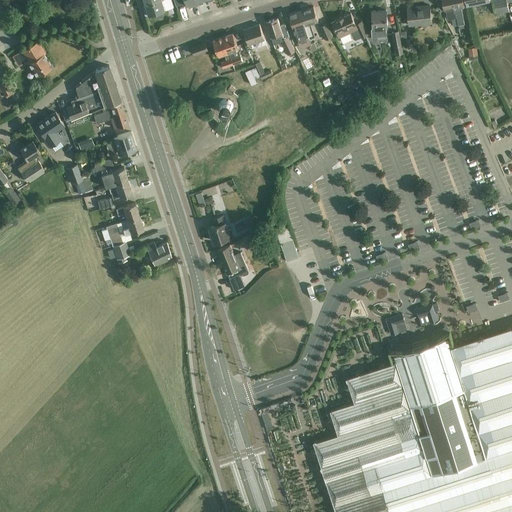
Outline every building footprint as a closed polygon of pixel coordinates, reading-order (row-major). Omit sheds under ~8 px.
[(160,0),(143,6),(146,16),(173,7),(171,0),(160,0)] [(458,23),(453,0),(435,0),(440,11),(446,10),(448,19),(452,18),(454,25),(458,24),(458,23)] [(463,0),(453,0),(458,23),(458,24),(465,23),(461,7),(465,6),(463,0)] [(509,10),(506,0),(491,0),(495,13),(509,10)] [(407,7),(408,17),(409,26),(431,23),(430,5),(407,7)] [(313,6),(300,11),(309,38),(315,36),(310,23),(318,21),(313,6)] [(372,27),(372,39),(378,39),(377,34),(387,34),(386,26),(387,26),(386,10),(372,11),(373,27),(372,27)] [(309,38),(300,11),(289,14),(293,29),(294,29),(298,42),(309,38)] [(350,13),(332,21),(339,37),(350,32),(353,39),(355,40),(361,37),(361,38),(368,35),(362,21),(355,24),(350,13)] [(274,44),(282,42),(286,49),(288,54),(295,51),(288,37),(289,36),(286,24),(280,26),(277,18),(267,22),(274,44)] [(319,26),(325,39),(332,37),(326,23),(319,26)] [(265,39),(260,24),(244,29),(249,44),(265,39)] [(408,25),(399,27),(404,47),(413,46),(408,25)] [(26,40),(25,31),(16,33),(16,37),(10,38),(10,43),(26,40)] [(392,32),(394,46),(396,54),(403,53),(399,31),(392,32)] [(233,33),(223,36),(233,65),(243,62),(240,55),(240,56),(238,49),(236,42),(233,33)] [(233,65),(223,36),(213,40),(216,49),(218,56),(224,54),(226,60),(221,62),(223,68),(233,65)] [(38,40),(19,52),(26,64),(28,62),(36,76),(51,67),(43,54),(45,52),(38,40)] [(476,53),(485,51),(484,42),(475,44),(476,53)] [(192,47),(192,48),(194,54),(208,50),(205,43),(192,47)] [(308,58),(301,61),(306,71),(313,67),(308,58)] [(108,66),(95,70),(87,76),(81,81),(74,86),(78,97),(70,99),(72,106),(66,108),(70,119),(69,119),(69,120),(110,102),(120,99),(109,65),(108,66)] [(383,84),(382,82),(382,81),(383,81),(379,70),(363,76),(368,87),(378,83),(378,84),(379,86),(383,84)] [(0,84),(0,87),(6,98),(14,93),(11,88),(9,89),(5,81),(0,84)] [(219,109),(214,115),(220,120),(225,114),(226,114),(227,114),(228,114),(229,114),(230,113),(231,113),(231,112),(232,112),(232,111),(233,111),(233,110),(233,109),(234,108),(234,107),(234,106),(234,105),(233,104),(239,97),(238,97),(233,94),(233,93),(232,93),(227,99),(226,99),(225,99),(224,99),(223,100),(222,100),(221,101),(220,102),(220,103),(219,103),(219,104),(219,105),(219,106),(219,107),(219,108),(219,109)] [(113,128),(128,123),(121,102),(103,108),(104,111),(93,115),(95,120),(93,121),(94,123),(110,118),(113,128)] [(55,112),(36,125),(50,146),(60,139),(55,131),(64,124),(55,112)] [(253,136),(265,158),(279,151),(275,145),(289,138),(281,122),(253,136)] [(114,141),(106,144),(109,152),(117,150),(119,154),(128,151),(131,150),(136,149),(131,132),(113,137),(114,141)] [(17,166),(21,172),(28,183),(44,172),(34,156),(40,152),(32,141),(20,149),(27,160),(17,166)] [(245,161),(243,155),(248,152),(243,141),(236,144),(234,141),(221,147),(231,168),(245,161)] [(98,162),(101,169),(113,165),(110,158),(98,162)] [(198,185),(216,180),(209,158),(192,163),(198,185)] [(77,164),(66,168),(71,184),(74,182),(77,182),(83,179),(82,178),(77,164)] [(114,170),(101,174),(105,187),(109,186),(128,180),(124,167),(114,170)] [(476,177),(471,178),(480,209),(488,206),(491,219),(505,215),(499,196),(489,199),(481,171),(475,172),(476,177)] [(83,179),(77,182),(81,193),(93,189),(88,176),(82,178),(83,179)] [(128,180),(109,186),(113,199),(119,197),(132,193),(128,180)] [(4,192),(13,204),(20,199),(11,187),(4,192)] [(110,198),(97,201),(100,209),(112,205),(110,198)] [(123,215),(125,220),(139,216),(135,203),(114,209),(116,217),(123,215)] [(139,216),(125,220),(127,227),(121,229),(123,235),(143,229),(139,216)] [(224,216),(223,216),(213,219),(215,225),(210,227),(215,241),(234,235),(232,229),(228,230),(224,216)] [(112,245),(123,241),(116,222),(106,225),(112,245)] [(289,227),(276,231),(280,243),(287,261),(299,257),(293,238),(289,227)] [(243,238),(246,245),(258,240),(255,233),(243,238)] [(125,240),(123,241),(112,245),(118,262),(127,260),(125,255),(130,254),(125,240)] [(154,265),(172,257),(166,242),(156,247),(154,242),(145,246),(154,265)] [(230,279),(234,290),(245,286),(240,274),(242,274),(244,275),(248,273),(249,271),(241,252),(234,255),(230,244),(218,249),(227,273),(230,279)] [(301,273),(311,271),(310,264),(299,266),(301,273)] [(285,306),(268,317),(279,334),(296,323),(285,306)] [(404,316),(402,322),(411,325),(413,319),(404,316)] [(314,441),(336,511),(511,511),(511,326),(455,344),(451,346),(450,343),(448,337),(437,340),(428,343),(427,343),(427,342),(426,341),(425,341),(424,340),(423,340),(422,339),(421,339),(420,340),(418,340),(418,341),(417,342),(416,343),(416,344),(415,345),(415,346),(416,347),(414,347),(406,350),(394,354),(396,359),(396,360),(397,361),(389,364),(388,364),(347,377),(355,401),(330,409),(338,434),(314,441)]
